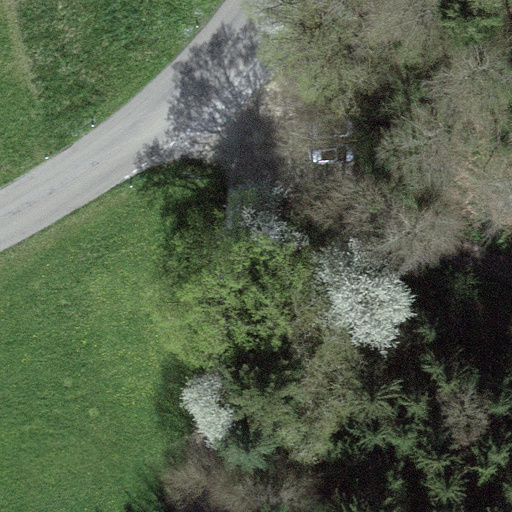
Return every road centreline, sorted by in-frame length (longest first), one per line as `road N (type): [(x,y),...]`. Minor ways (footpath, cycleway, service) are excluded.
road 1 (track): [(183,511),(218,370),(245,180),(235,111)]
road 2 (track): [(511,274),(376,227),(292,172),(199,72)]
road 3 (unclassified): [(251,0),(199,72),(79,184),(0,241)]
road 4 (track): [(511,16),(235,111)]
